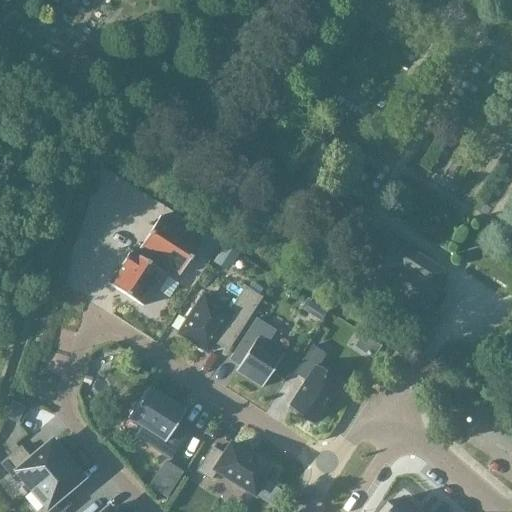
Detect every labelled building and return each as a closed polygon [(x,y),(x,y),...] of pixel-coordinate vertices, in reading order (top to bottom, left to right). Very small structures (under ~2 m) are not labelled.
[(0,129),(0,149),(4,152),(13,137),(0,129)] [(200,242),(160,216),(138,250),(150,257),(147,262),(162,272),(165,267),(178,276),(200,242)] [(382,232),(350,282),(411,322),(421,306),(429,311),(441,293),(433,287),(443,271),(382,232)] [(238,256),(223,247),(212,264),(226,274),(238,256)] [(120,265),(121,266),(108,285),(142,306),(163,273),(162,272),(147,262),(130,251),(128,254),(127,253),(120,265)] [(260,298),(244,287),(228,312),(202,295),(177,334),(206,352),(215,339),(228,348),(260,298)] [(262,298),(253,311),(258,315),(267,301),(262,298)] [(321,307),(318,305),(311,316),(321,322),(328,311),(327,311),(321,307)] [(238,366),(235,371),(261,388),(282,355),(265,344),(274,331),(255,319),(229,360),(238,366)] [(362,335),(355,346),(373,358),(380,347),(362,335)] [(341,385),(315,368),(324,355),(311,346),(294,373),(305,381),(289,406),(316,423),(341,385)] [(184,412),(147,388),(128,421),(149,433),(143,443),(169,460),(186,433),(175,425),(184,412)] [(12,401),(4,417),(17,423),(25,407),(12,401)] [(31,490),(67,460),(65,458),(64,458),(50,442),(30,459),(19,446),(0,462),(0,464),(11,477),(16,473),(31,490)] [(211,448),(196,471),(209,480),(215,471),(253,494),(270,468),(253,457),(251,459),(229,445),(223,455),(211,448)] [(68,461),(67,460),(31,490),(45,507),(41,511),(60,511),(69,505),(61,496),(81,478),(67,462),(68,461)] [(165,460),(148,486),(165,497),(182,472),(165,460)] [(191,511),(201,507),(195,497),(183,504),(179,498),(161,508),(163,511),(191,511)] [(396,509),(387,501),(377,511),(421,511),(405,498),(396,509)]
